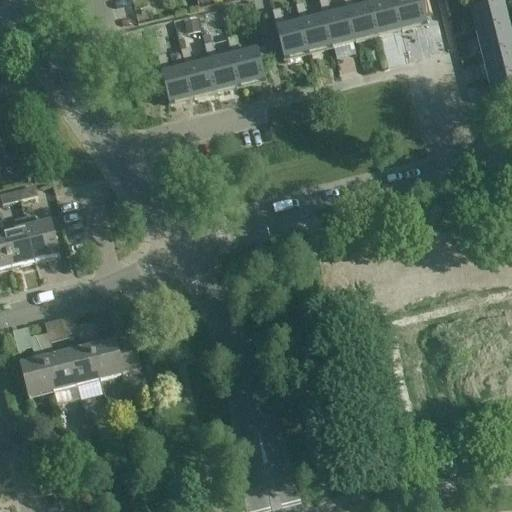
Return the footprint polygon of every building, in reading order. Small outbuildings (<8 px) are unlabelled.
[(348,13),(347,13),(332,17),(328,0),(320,2),(324,19),(325,19),(333,51),(356,45),(348,13)] [(372,7),(371,7),(355,11),(352,0),(344,0),(347,13),(348,13),(356,45),(380,40),(372,7)] [(395,1),(394,2),(379,6),(377,0),(368,0),(371,7),(372,7),(380,40),(403,34),(395,1)] [(395,1),(403,34),(427,28),(419,0),(393,0),(394,2),(395,1)] [(510,29),(510,28),(506,13),(511,11),(511,2),(472,13),(478,37),(510,29)] [(305,6),(297,8),(301,25),(309,57),(333,51),(325,19),(324,19),(309,23),(305,6)] [(301,25),(285,29),(281,12),(273,14),(286,63),(309,57),(301,25)] [(185,23),(188,37),(200,34),(197,20),(185,23)] [(511,53),(511,27),(510,28),(510,29),(478,37),(484,61),(511,53)] [(234,58),(241,90),(266,84),(258,52),(240,57),(236,40),(228,42),(233,59),(234,58)] [(234,58),(233,59),(217,62),(213,46),(205,47),(209,64),(210,64),(218,96),(241,90),(234,58)] [(210,64),(209,64),(194,68),(190,51),(182,53),(186,70),(187,70),(195,102),(218,96),(210,64)] [(511,78),(511,53),(484,61),(490,84),(511,78)] [(187,70),(186,70),(171,74),(166,57),(158,59),(170,108),(195,102),(187,70)] [(496,108),(511,104),(511,78),(490,84),(496,108)] [(20,204),(38,199),(36,190),(18,194),(20,204)] [(3,208),(20,204),(18,194),(1,199),(3,208)] [(25,220),(36,265),(61,259),(52,224),(37,228),(35,218),(25,220)] [(13,271),(36,265),(25,220),(15,223),(18,232),(4,236),(13,271)] [(0,274),(13,271),(4,236),(0,236),(0,274)] [(86,328),(101,385),(125,379),(124,375),(141,370),(134,343),(117,347),(116,343),(101,347),(96,325),(86,328)] [(77,391),(101,385),(86,328),(77,330),(82,352),(68,355),(77,391)] [(77,391),(68,355),(55,359),(49,337),(39,339),(53,396),(77,391)] [(30,402),(53,396),(39,339),(30,342),(36,363),(21,367),(30,402)] [(119,432),(121,440),(132,437),(130,429),(119,432)] [(41,452),(44,462),(55,459),(53,449),(41,452)]
